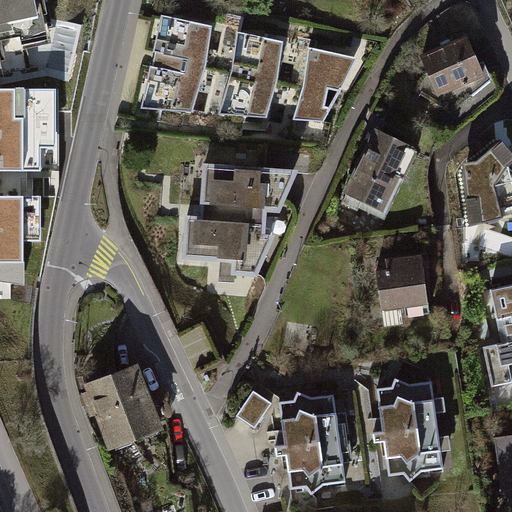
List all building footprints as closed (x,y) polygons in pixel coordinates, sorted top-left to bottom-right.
[(0,0),(0,40),(21,36),(24,47),(50,41),(40,0),(0,0)] [(213,29),(163,17),(143,109),(195,113),(208,67),(213,29)] [(284,44),(238,33),(234,73),(220,115),(268,118),(278,80),(284,44)] [(475,40),(427,62),(446,104),(495,82),(475,40)] [(358,60),(309,48),(304,86),(293,120),(324,122),(358,60)] [(55,90),(0,89),(0,170),(40,171),(40,147),(54,147),(55,90)] [(383,136),(350,205),(391,225),(425,156),(383,136)] [(474,162),(459,165),(467,227),(500,217),(492,185),(504,166),(511,158),(511,154),(500,142),(474,162)] [(295,170),(205,162),(201,220),(188,219),(184,255),(235,260),(234,271),(258,272),(272,234),(264,234),(264,211),(278,213),(295,170)] [(41,197),(0,196),(0,281),(25,286),(25,242),(41,242),(41,197)] [(420,264),(377,269),(383,320),(426,315),(420,264)] [(511,287),(494,291),(504,345),(511,343),(511,287)] [(132,369),(85,388),(109,450),(156,431),(132,369)] [(375,384),(386,470),(437,463),(426,378),(375,384)] [(249,387),(231,414),(250,425),(267,398),(249,387)] [(331,391),(275,398),(286,486),(342,479),(331,391)] [(511,511),(511,438),(499,441),(508,511),(511,511)]
